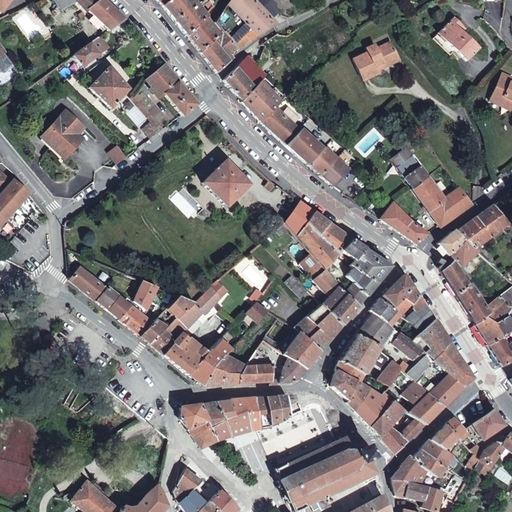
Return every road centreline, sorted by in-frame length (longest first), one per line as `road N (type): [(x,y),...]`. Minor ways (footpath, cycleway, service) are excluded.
road 1 (unclassified): [(214,101),(260,149),(406,262)]
road 2 (residential): [(56,217),(214,101)]
road 3 (unknown): [(493,196),(466,118),(410,92),(375,90)]
road 4 (residential): [(182,393),(53,285)]
road 5 (residential): [(205,91),(280,29),(339,0)]
road 6 (residential): [(406,262),(369,299),(312,391)]
road 7 (unclassified): [(406,262),(490,380)]
road 8 (residential): [(490,380),(385,472)]
road 9 (unclassified): [(406,262),(511,182)]
road 10 (residential): [(312,391),(182,393)]
road 11 (unclassified): [(125,0),(205,91)]
